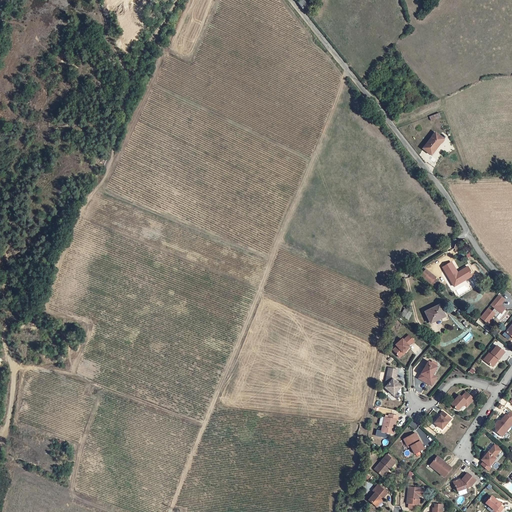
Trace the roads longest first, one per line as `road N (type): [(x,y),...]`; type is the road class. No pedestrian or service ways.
road 1 (track): [(0,438),(14,366),(4,331),(40,297),(112,155),(147,40),(177,0)]
road 2 (track): [(170,511),(347,69)]
road 3 (unclassified): [(288,0),(437,183),(472,245),(511,283)]
